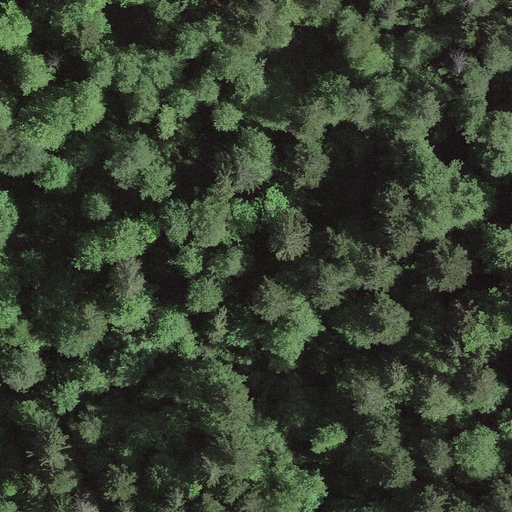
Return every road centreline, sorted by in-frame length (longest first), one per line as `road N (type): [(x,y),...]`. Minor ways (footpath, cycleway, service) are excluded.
road 1 (track): [(472,168),(122,303),(0,382)]
road 2 (track): [(511,172),(0,184)]
